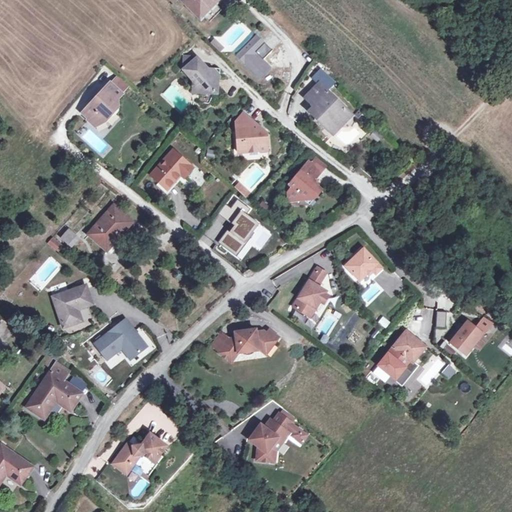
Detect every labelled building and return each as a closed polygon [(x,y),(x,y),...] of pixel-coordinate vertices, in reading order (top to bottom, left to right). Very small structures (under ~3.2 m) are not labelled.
[(183,0),(183,1),(200,18),(217,0),(183,0)] [(211,43),(219,50),(221,48),(214,40),(211,43)] [(184,57),(183,72),(197,58),(184,57)] [(194,84),(204,93),(212,94),(218,88),(219,75),(214,70),(204,69),(205,65),(197,58),(183,72),(194,84)] [(119,77),(113,84),(123,93),(129,86),(119,77)] [(96,127),(107,121),(119,108),(119,104),(117,102),(124,94),(123,93),(113,84),(112,83),(84,113),(90,119),(89,120),(96,127)] [(194,93),(204,93),(194,84),(194,93)] [(333,122),(345,122),(352,115),(321,84),(307,97),(317,106),(310,113),(326,128),(333,122)] [(237,130),(248,117),(243,113),(236,121),(237,130)] [(267,145),(266,133),(263,134),(259,130),(261,128),(248,117),(237,130),(239,153),(260,151),(259,146),(267,145)] [(333,122),(326,128),(333,134),(345,122),(333,122)] [(81,138),(103,157),(111,148),(89,129),(81,138)] [(167,189),(177,178),(181,181),(193,168),(173,151),(151,176),(167,189)] [(311,164),(321,172),(326,166),(316,159),(311,164)] [(289,202),(304,200),(307,197),(311,197),(315,199),(321,192),(320,188),(316,185),(315,180),(321,172),(311,164),(308,162),(289,185),(292,188),(288,193),(289,202)] [(244,188),(239,184),(235,188),(240,193),(244,188)] [(240,193),(244,197),(248,192),(244,188),(240,193)] [(307,197),(304,200),(310,205),(315,199),(311,197),(307,197)] [(232,209),(226,205),(219,213),(237,225),(232,232),(228,230),(219,242),(236,254),(258,223),(245,213),(249,208),(238,200),(232,209)] [(118,232),(129,219),(114,206),(89,234),(107,250),(121,235),(118,232)] [(132,222),(129,219),(118,232),(121,235),(132,222)] [(69,243),(75,236),(68,230),(62,237),(69,243)] [(78,238),(75,236),(69,243),(71,246),(78,238)] [(50,240),(61,250),(63,246),(53,237),(50,240)] [(61,250),(50,240),(47,243),(58,252),(61,250)] [(218,243),(214,248),(225,257),(229,252),(218,243)] [(382,267),(364,248),(346,265),(359,280),(371,269),(376,273),(382,267)] [(293,305),(310,316),(316,308),(319,310),(324,303),(329,295),(325,293),(326,291),(318,285),(326,272),(317,267),(293,305)] [(375,282),(359,296),(367,305),(383,291),(375,282)] [(75,310),(78,310),(92,305),(86,286),(53,297),(63,328),(79,322),(75,310)] [(316,308),(310,316),(314,319),(319,310),(316,308)] [(445,327),(446,312),(437,311),(436,326),(445,327)] [(381,315),(377,320),(386,328),(391,322),(381,315)] [(126,318),(95,343),(108,359),(123,347),(131,358),(147,346),(126,318)] [(0,332),(9,343),(17,336),(3,319),(0,320),(0,332)] [(484,333),(468,321),(451,341),(467,354),(484,333)] [(232,361),(239,352),(259,349),(258,343),(259,342),(265,341),(272,346),(277,340),(267,333),(264,330),(257,331),(256,329),(236,331),(236,337),(230,338),(220,351),(219,352),(232,361)] [(270,329),(267,333),(277,340),(279,337),(270,329)] [(396,368),(401,372),(405,367),(405,364),(408,359),(412,362),(425,346),(406,330),(378,365),(390,375),(396,368)] [(220,351),(230,338),(222,332),(212,345),(220,351)] [(258,343),(259,349),(267,353),(272,346),(265,341),(259,342),(258,343)] [(511,349),(505,343),(501,348),(511,357),(511,349)] [(434,354),(414,377),(427,388),(447,364),(434,354)] [(44,418),(56,401),(70,410),(82,394),(63,381),(69,373),(56,364),(50,373),(28,407),(44,418)] [(448,376),(454,372),(450,365),(443,369),(448,376)] [(396,368),(390,375),(395,379),(401,372),(396,368)] [(80,393),(85,385),(77,380),(72,387),(80,393)] [(278,413),(272,421),(286,431),(292,423),(278,413)] [(288,433),(270,419),(264,427),(260,424),(249,439),(257,445),(255,459),(270,461),(271,449),(268,448),(276,437),(281,441),(288,433)] [(144,474),(158,454),(164,445),(148,433),(140,445),(131,445),(126,443),(111,464),(125,473),(131,465),(144,474)] [(275,450),(281,441),(276,437),(268,448),(271,449),(270,461),(273,461),(275,450)] [(1,445),(0,446),(0,482),(6,474),(20,484),(32,467),(1,445)] [(162,456),(158,454),(144,474),(148,476),(162,456)]
